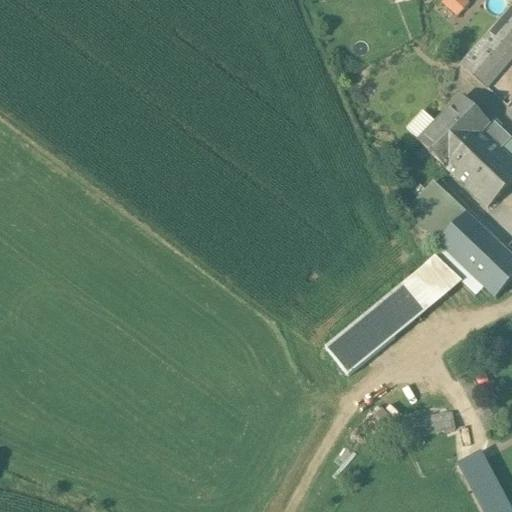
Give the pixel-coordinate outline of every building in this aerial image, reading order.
[(469,5),(463,0),(445,0),(442,4),(458,17),(469,5)] [(511,5),(493,27),(511,43),(511,5)] [(477,21),(458,41),(467,49),(486,29),(477,21)] [(511,43),(493,27),(460,66),(487,90),(511,61),(511,43)] [(511,183),(511,164),(479,133),(488,124),(462,100),(420,145),(445,168),(444,168),(488,209),(511,183)] [(511,281),(511,259),(465,215),(438,244),(495,299),(511,281)] [(403,287),(326,350),(349,379),(426,315),(403,287)] [(499,428),(469,374),(457,380),(486,435),(499,428)] [(452,416),(412,423),(415,438),(455,431),(452,416)] [(500,511),(463,442),(449,450),(482,511),(500,511)]
